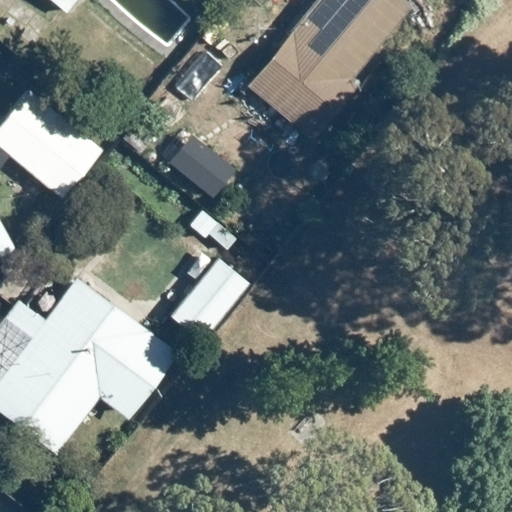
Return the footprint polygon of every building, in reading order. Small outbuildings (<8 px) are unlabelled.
[(70,0),(48,0),(62,10),(70,0)] [(410,4),(405,0),(308,0),(241,84),(310,139),(355,83),(350,79),(410,4)] [(94,164),(20,89),(0,108),(0,144),(55,201),(94,164)] [(0,252),(9,248),(0,229),(0,252)] [(245,281),(214,256),(167,315),(199,340),(245,281)] [(72,276),(44,314),(17,294),(0,316),(0,322),(9,329),(0,341),(0,410),(53,450),(96,393),(127,415),(174,351),(72,276)]
